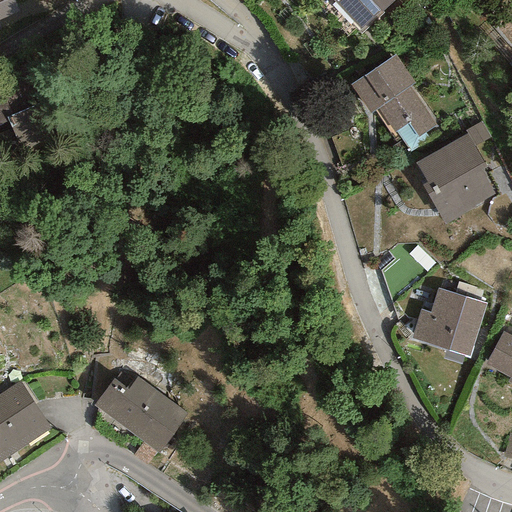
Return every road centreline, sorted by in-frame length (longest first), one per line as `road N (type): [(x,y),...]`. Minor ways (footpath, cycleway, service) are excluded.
road 1 (residential): [(511,486),(447,450),(401,383),(363,308),(301,123),(266,47),(222,0)]
road 2 (residential): [(74,487),(87,455),(116,453),(198,511)]
